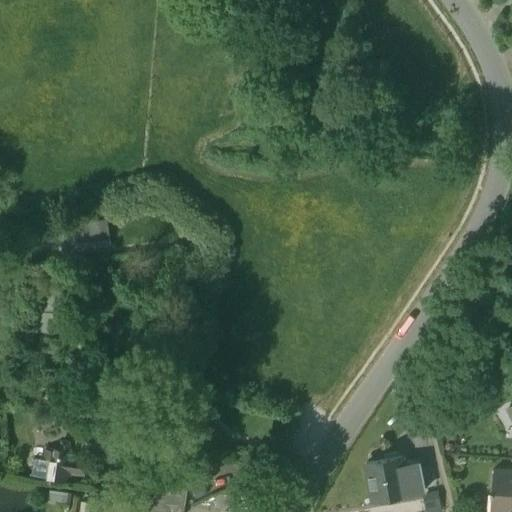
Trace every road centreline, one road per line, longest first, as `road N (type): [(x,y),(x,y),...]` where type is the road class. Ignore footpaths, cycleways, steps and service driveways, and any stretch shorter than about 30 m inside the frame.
road 1 (residential): [(504,121),(503,162),(486,207),(304,484),(297,511)]
road 2 (residential): [(454,0),(495,73),(504,121)]
